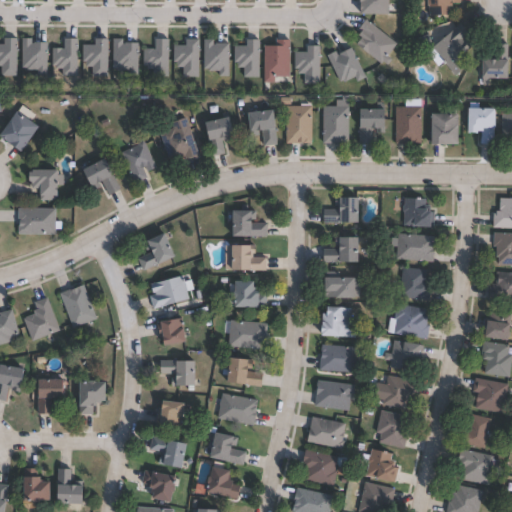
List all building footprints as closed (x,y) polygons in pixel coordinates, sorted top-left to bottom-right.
[(381,0),(381,15),(353,15),(353,0),(381,0)] [(450,16),(430,17),(429,0),(461,0),(461,3),(455,3),(455,7),(451,8),(451,12),(449,12),(450,16)] [(387,59),(382,65),(378,61),(376,64),(351,45),(360,33),(355,29),(361,20),(391,44),(385,52),(382,56),(387,59)] [(465,38),(466,39),(468,38),(474,46),(469,50),(471,52),(459,62),(464,69),(455,76),(444,62),(438,67),(427,52),(433,47),(432,47),(461,24),(469,35),(465,38)] [(0,39),(12,39),(12,76),(0,75),(0,39)] [(72,39),(72,76),(59,76),(57,76),(57,69),(51,69),(51,66),(48,66),(48,49),(59,49),(60,39),(72,39)] [(27,40),(27,43),(33,43),(42,43),(42,76),(32,75),(32,70),(21,70),(21,68),(17,68),(17,40),(27,40)] [(102,40),(102,76),(90,76),(87,76),(87,67),(82,66),(82,62),(78,62),(78,46),(90,46),(90,40),(102,40)] [(118,40),(118,44),(124,44),(133,44),(133,76),(124,76),(124,71),(113,71),(113,69),(109,69),(109,40),(118,40)] [(164,40),(164,76),(150,76),(147,76),(147,70),(142,69),(142,66),(139,66),(139,49),(151,50),(151,40),(164,40)] [(194,40),(194,77),(181,77),(178,77),(178,67),(172,67),(172,62),(169,62),(169,46),(181,46),(181,40),(194,40)] [(209,41),(209,44),(215,44),(224,44),(224,77),(215,77),(215,71),(204,71),(204,69),(199,69),(200,40),(209,41)] [(254,40),(254,78),(241,77),(238,77),(238,68),(233,68),(233,62),(229,62),(230,47),(242,47),(242,40),(254,40)] [(269,83),(259,83),(259,77),(260,47),(271,47),(271,41),(284,41),(284,78),(271,77),(269,77),(269,83)] [(508,44),(508,61),(510,61),(510,79),(488,79),(488,84),(482,84),(482,78),(485,78),(485,60),(494,60),(494,44),(508,44)] [(316,47),(315,83),(302,83),(299,83),(299,74),(294,74),(294,69),(290,69),(290,53),(302,53),(302,46),(316,47)] [(347,48),(361,78),(352,82),(350,77),(340,82),(339,80),(335,82),(322,56),(327,54),(331,52),(332,55),(338,53),(347,48)] [(421,145),(396,145),(396,107),(405,107),(405,100),(421,100),(421,145)] [(498,110),(497,130),(495,130),(494,145),(480,144),(481,135),(470,135),(471,110),(470,110),(470,103),(479,103),(479,110),(498,110)] [(312,144),(286,144),(286,107),(312,107),(312,144)] [(338,145),(323,144),(323,107),(348,107),(348,143),(338,143),(338,145)] [(275,131),(277,145),(264,147),(262,132),(260,132),(260,135),(253,136),(250,114),(275,111),(277,130),(275,131)] [(387,111),(387,129),(385,129),(385,134),(377,134),(377,129),(373,129),(373,145),(360,145),(360,128),(362,128),(362,111),(387,111)] [(40,128),(22,153),(0,137),(18,112),(40,128)] [(511,112),(511,139),(502,139),(502,112),(511,112)] [(461,146),(434,145),(434,115),(461,115),(461,146)] [(186,118),(200,159),(187,163),(185,157),(169,163),(159,133),(173,129),(171,123),(186,118)] [(234,137),(235,140),(226,142),(225,139),(222,140),(225,155),(212,158),(209,143),(211,142),(207,123),(231,118),(235,136),(234,137)] [(144,142),(156,169),(147,173),(145,169),(143,170),(147,178),(135,184),(122,153),(139,145),(138,144),(144,142)] [(114,176),(121,190),(110,196),(102,183),(99,185),(101,188),(93,192),(91,187),(92,186),(84,171),(106,159),(115,176),(114,176)] [(59,171),(59,176),(63,176),(63,186),(58,186),(58,197),(57,197),(57,201),(40,201),(40,196),(41,196),(42,190),(33,189),(33,184),(29,184),(30,173),(32,173),(32,171),(59,171)] [(361,196),(360,221),(341,221),(341,222),(324,222),(324,208),(340,209),(340,205),(335,205),(335,197),(341,197),(341,196),(361,196)] [(433,210),(433,229),(417,229),(417,225),(403,225),(404,212),(403,210),(403,205),(405,204),(405,197),(426,198),(426,207),(430,207),(430,210),(433,210)] [(511,197),(511,227),(493,227),(493,213),(496,213),(496,210),(500,211),(500,197),(511,197)] [(55,209),(55,236),(19,235),(19,227),(20,227),(20,224),(18,224),(18,209),(55,209)] [(255,212),(255,220),(254,220),(254,224),(267,224),(267,236),(234,235),(235,209),(253,209),(253,212),(255,212)] [(511,265),(499,265),(499,257),(496,256),(497,246),(493,246),(494,232),(511,232),(511,265)] [(435,237),(434,250),(436,250),(435,256),(434,256),(434,261),(396,259),(397,246),(390,246),(391,237),(398,237),(398,233),(415,234),(415,236),(435,237)] [(360,236),(359,260),(341,259),(341,262),(324,261),(324,249),(341,249),(341,246),(335,245),(335,236),(342,236),(342,235),(360,236)] [(167,236),(176,255),(158,264),(159,265),(144,272),(138,260),(148,255),(143,244),(148,242),(149,244),(167,236)] [(253,253),(253,257),(267,257),(267,270),(251,270),(251,268),(233,268),(233,244),(255,244),(255,253),(253,253)] [(431,286),(430,299),(399,296),(402,267),(427,270),(425,281),(430,282),(429,286),(431,286)] [(511,272),(511,301),(489,299),(490,286),(493,286),(493,283),(495,283),(497,271),(511,272)] [(183,275),(185,281),(191,279),(193,289),(187,291),(189,298),(153,308),(150,296),(155,295),(154,293),(153,293),(150,284),(183,275)] [(359,279),(359,298),(324,297),(324,289),(326,289),(327,276),(357,276),(357,279),(359,279)] [(255,280),(255,284),(257,284),(257,289),(261,289),(261,293),(266,293),(266,307),(237,306),(237,296),(229,296),(230,284),(236,284),(237,280),(255,280)] [(83,284),(97,319),(73,328),(59,292),(71,287),(72,289),(83,284)] [(60,330),(32,340),(23,318),(25,318),(25,317),(34,313),(33,310),(36,309),(34,302),(47,297),(60,330)] [(429,325),(427,339),(394,333),(396,319),(394,319),(396,304),(427,309),(426,315),(429,315),(427,325),(429,325)] [(352,307),(351,323),(356,323),(355,337),(323,336),(324,312),(328,312),(329,306),(352,307)] [(11,341),(0,344),(0,311),(12,309),(18,334),(10,336),(11,341)] [(511,314),(510,322),(511,322),(510,338),(487,335),(488,326),(483,325),(484,317),(489,318),(490,311),(511,314)] [(183,318),(184,327),(186,327),(187,341),(165,344),(164,332),(158,333),(156,321),(183,318)] [(267,323),(266,349),(228,346),(230,320),(267,323)] [(394,340),(406,342),(406,341),(423,343),(420,360),(411,359),(410,370),(390,367),(391,361),(384,360),(385,353),(392,354),(394,340)] [(511,354),(511,359),(509,377),(484,373),(486,359),(483,358),(483,355),(481,355),(483,341),(509,345),(508,354),(511,354)] [(367,351),(366,368),(357,367),(356,373),(319,370),(320,355),(322,355),(322,354),(321,354),(322,344),(358,347),(358,351),(367,351)] [(253,360),(252,368),(250,368),(249,371),(263,373),(261,387),(246,385),(246,383),(229,381),(229,375),(221,374),(222,369),(230,370),(231,356),(251,359),(250,360),(253,360)] [(197,360),(197,385),(178,385),(178,386),(172,386),(171,378),(177,378),(177,374),(160,374),(160,360),(197,360)] [(25,368),(21,387),(20,392),(11,390),(11,389),(7,388),(5,401),(0,399),(0,367),(1,363),(25,368)] [(418,381),(416,395),(412,394),(411,397),(408,396),(405,410),(381,405),(384,392),(376,390),(377,382),(386,383),(387,375),(418,381)] [(64,379),(64,398),(62,397),(62,402),(55,402),(55,397),(51,397),(51,414),(37,414),(37,396),(40,396),(40,378),(64,379)] [(508,398),(505,413),(476,407),(478,393),(472,392),(475,378),(507,384),(505,397),(508,398)] [(96,380),(97,381),(107,381),(107,400),(102,400),(102,402),(97,402),(97,405),(92,405),(92,414),(79,414),(79,405),(81,405),(81,381),(89,381),(91,380),(96,380)] [(355,385),(354,393),(352,393),(349,410),(315,406),(318,380),(355,385)] [(257,413),(254,426),(217,419),(221,393),(259,400),(256,413),(257,413)] [(186,402),(185,416),(183,416),(182,426),(156,423),(157,410),(158,410),(159,407),(163,408),(164,400),(186,402)] [(407,435),(404,448),(379,442),(381,434),(375,432),(380,410),(407,416),(405,423),(407,424),(405,434),(407,435)] [(491,418),(484,449),(462,444),(466,430),(467,430),(468,424),(467,424),(469,413),(491,418)] [(345,441),(343,450),(307,442),(312,417),(346,424),(342,440),(345,441)] [(245,452),(242,465),(229,462),(229,461),(212,457),(217,432),(236,436),(235,436),(237,437),(234,449),(245,452)] [(152,436),(169,440),(169,439),(188,444),(182,468),(165,463),(164,465),(159,463),(161,453),(149,450),(152,436)] [(499,460),(498,468),(491,466),(490,469),(492,470),(489,485),(459,478),(460,476),(459,476),(461,468),(462,468),(462,466),(459,465),(460,460),(458,459),(461,448),(494,456),(493,459),(499,460)] [(392,454),(390,462),(394,463),(394,466),(398,467),(395,481),(381,478),(381,479),(366,476),(369,463),(361,461),(363,453),(370,455),(371,449),(392,454)] [(338,457),(335,471),(337,471),(334,486),(304,480),(305,476),(303,476),(305,469),(306,469),(306,467),(303,466),(304,461),(303,461),(305,450),(338,457)] [(240,486),(238,498),(208,492),(214,466),(232,470),(230,479),(235,480),(234,484),(240,486)] [(51,481),(51,499),(26,499),(26,478),(24,478),(24,468),(37,468),(37,476),(42,476),(42,481),(51,481)] [(83,485),(83,503),(59,503),(59,484),(57,484),(57,468),(72,469),(71,485),(83,485)] [(144,470),(154,472),(154,471),(176,476),(174,484),(176,486),(175,491),(173,492),(171,502),(154,498),(155,493),(151,493),(152,488),(150,487),(151,486),(141,483),(144,470)] [(394,490),(390,505),(384,503),(383,506),(385,506),(383,511),(365,511),(358,510),(365,482),(394,490)] [(0,511),(3,511),(8,486),(0,484),(0,511)] [(483,492),(478,511),(473,511),(472,511),(446,511),(449,502),(450,502),(452,492),(456,493),(458,485),(483,492)] [(333,496),(329,511),(292,511),(294,502),(293,502),(297,488),(333,496)]
